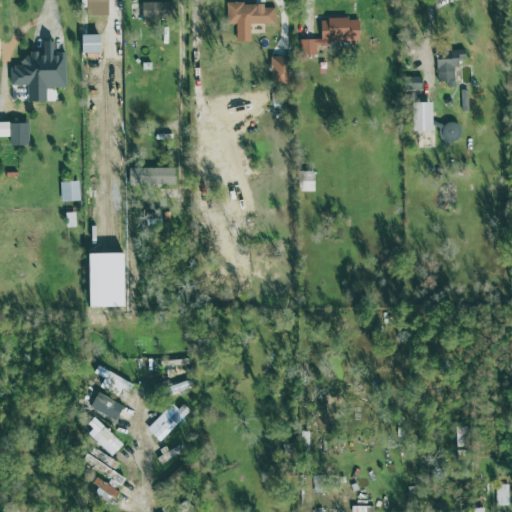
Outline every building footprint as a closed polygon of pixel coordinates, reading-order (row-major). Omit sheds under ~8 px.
[(83,0),(84,16),(106,15),(105,0),(83,0)] [(171,2),(138,2),(139,19),(171,19),(171,2)] [(271,25),(272,5),(224,4),(224,23),(271,25)] [(356,41),(356,19),(318,19),(318,39),(298,39),(298,55),(314,55),(314,41),(356,41)] [(77,35),(78,54),(96,53),(95,35),(77,35)] [(62,88),(63,53),(51,53),(51,42),(40,42),(40,53),(26,53),(26,57),(18,57),(18,65),(8,65),(8,85),(24,85),(24,102),(43,102),(43,88),(62,88)] [(435,82),(444,82),(444,87),(454,87),(453,60),(463,59),(463,50),(448,50),(448,46),(434,47),(435,82)] [(268,84),(285,84),(284,56),(267,57),(268,84)] [(419,78),(401,77),(401,90),(419,90),(419,78)] [(409,103),(410,132),(429,131),(429,102),(409,103)] [(445,148),(461,130),(449,120),(434,138),(445,148)] [(0,122),(0,136),(6,137),(6,146),(26,145),(25,122),(0,122)] [(173,168),(126,168),(125,185),(172,185),(173,168)] [(59,202),(78,201),(77,181),(58,182),(59,202)] [(63,228),(73,227),(73,212),(63,213),(63,228)] [(127,392),(131,382),(94,367),(91,374),(102,378),(98,388),(116,396),(119,388),(127,392)] [(162,422),(158,419),(146,430),(157,442),(185,416),(177,408),(162,422)] [(90,439),(110,457),(121,444),(91,417),(84,424),(95,434),(90,439)] [(464,449),(463,427),(454,427),(454,450),(464,449)] [(117,463),(90,447),(80,462),(118,486),(123,479),(112,472),(117,463)] [(106,499),(108,496),(113,499),(117,492),(95,477),(88,487),(106,499)] [(495,506),(508,506),(507,485),(494,485),(495,506)]
